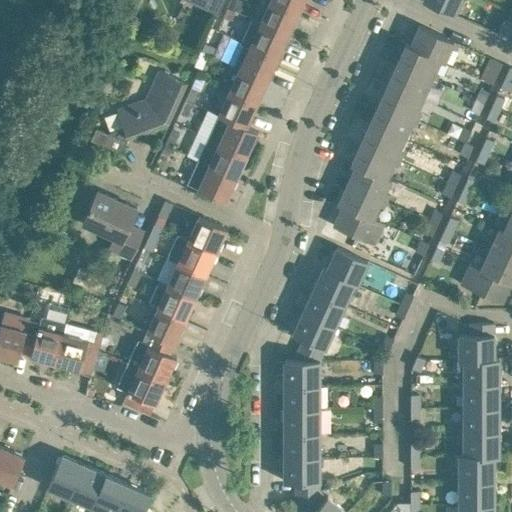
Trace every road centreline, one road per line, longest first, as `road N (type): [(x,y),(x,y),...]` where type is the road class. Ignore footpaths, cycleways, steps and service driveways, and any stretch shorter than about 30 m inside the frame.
road 1 (residential): [(209,445),(217,381),(285,243),(297,145),(367,0)]
road 2 (residential): [(15,511),(52,424),(73,408),(159,446),(209,445)]
road 3 (residential): [(390,0),(511,53)]
